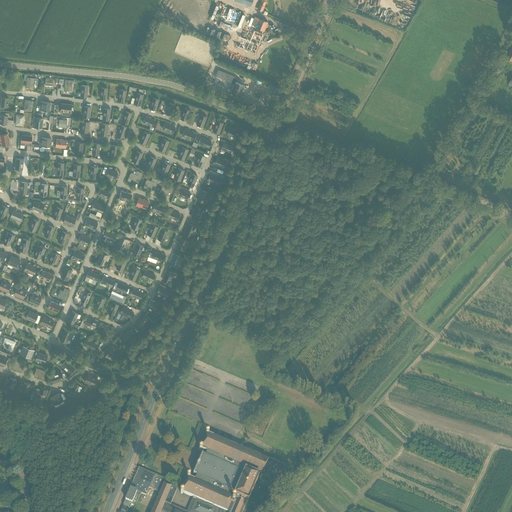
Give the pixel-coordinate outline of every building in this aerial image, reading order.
[(215,2),(209,17),(214,19),(237,27),(243,13),(215,2)] [(251,37),(246,49),(255,53),(267,22),(263,20),(255,17),(249,28),(254,30),(251,37)] [(235,82),(237,78),(218,70),(216,76),(234,83),(231,92),(239,95),(243,85),(235,82)] [(35,78),(27,77),(27,80),(26,87),(34,88),(35,78)] [(66,80),(65,90),(72,91),(73,81),(66,80)] [(120,89),(118,100),(124,102),(126,91),(120,89)] [(137,93),(134,104),(140,105),(143,95),(137,93)] [(4,106),(7,107),(8,98),(2,97),(0,106),(0,109),(3,109),(4,106)] [(153,97),(149,108),(156,110),(159,99),(153,97)] [(32,101),(25,100),(24,110),(31,111),(32,101)] [(40,109),(50,111),(50,103),(41,102),(40,109)] [(169,102),(165,113),(171,115),(175,105),(169,102)] [(61,103),(61,105),(58,104),(57,111),(60,111),(70,112),(71,110),(71,107),(71,105),(61,103)] [(184,108),(180,118),(186,121),(190,110),(184,108)] [(126,111),(122,122),(128,124),(132,113),(126,111)] [(24,115),(16,114),(15,125),(22,125),(24,115)] [(200,114),(196,125),(202,127),(206,117),(200,114)] [(143,122),(153,127),(155,121),(145,116),(143,122)] [(35,117),(34,127),(42,128),(43,118),(35,117)] [(59,127),(66,127),(67,120),(60,119),(59,127)] [(217,120),(213,131),(219,133),(223,123),(217,120)] [(162,129),(172,133),(175,127),(165,123),(162,129)] [(121,125),(117,135),(123,138),(127,127),(121,125)] [(230,128),(227,134),(231,136),(230,138),(234,139),(237,131),(230,128)] [(182,136),(192,140),(194,134),(184,130),(182,136)] [(145,144),(150,134),(144,131),(139,142),(145,144)] [(0,135),(2,146),(9,144),(8,134),(0,135)] [(21,142),(20,145),(24,145),(24,143),(31,143),(32,136),(21,135),(21,142)] [(40,145),(50,146),(51,138),(41,137),(40,145)] [(198,143),(209,147),(211,142),(201,137),(198,143)] [(56,139),(55,147),(65,148),(66,141),(66,140),(56,139)] [(169,141),(163,139),(159,149),(165,152),(169,141)] [(74,153),(82,154),(83,143),(76,142),(74,153)] [(221,149),(232,153),(234,147),(223,143),(221,149)] [(188,150),(182,147),(178,158),(184,160),(188,150)] [(138,164),(142,154),(137,151),(132,162),(138,164)] [(199,154),(195,164),(201,167),(205,156),(199,154)] [(152,169),(156,159),(150,157),(146,167),(152,169)] [(15,163),(14,168),(21,169),(23,159),(15,158),(15,163)] [(215,164),(225,168),(227,162),(217,158),(215,164)] [(160,173),(166,175),(170,165),(164,162),(160,173)] [(178,168),(174,179),(180,181),(184,171),(178,168)] [(118,173),(108,169),(105,175),(115,179),(118,173)] [(129,178),(136,181),(137,178),(140,180),(143,173),(137,170),(135,174),(131,172),(129,178)] [(191,174),(187,184),(193,186),(197,176),(191,174)] [(221,178),(210,174),(208,180),(218,184),(219,181),(220,179),(221,178)] [(144,185),(152,188),(153,185),(156,186),(158,180),(152,177),(151,181),(147,179),(144,185)] [(163,186),(160,191),(167,195),(169,192),(171,193),(174,187),(168,184),(167,188),(163,186)] [(100,188),(98,194),(108,199),(110,193),(100,188)] [(190,193),(180,189),(177,195),(188,199),(190,193)] [(203,202),(208,192),(202,190),(197,200),(203,202)] [(119,198),(130,202),(132,194),(121,191),(119,198)] [(139,198),(136,205),(146,209),(149,202),(139,198)] [(44,205),(34,201),(32,208),(42,212),(44,205)] [(94,203),(91,209),(102,213),(104,207),(94,203)] [(163,214),(165,208),(155,204),(153,210),(163,214)] [(8,208),(2,205),(0,210),(0,216),(4,218),(8,208)] [(198,219),(202,209),(196,206),(191,217),(198,219)] [(56,207),(52,217),(58,220),(62,209),(56,207)] [(20,221),(23,214),(13,210),(10,217),(20,221)] [(180,215),(170,210),(167,216),(178,221),(180,215)] [(63,222),(73,226),(75,219),(66,215),(63,222)] [(142,220),(136,217),(131,228),(137,230),(142,220)] [(29,229),(35,232),(39,221),(33,219),(29,229)] [(87,219),(85,225),(95,229),(97,223),(87,219)] [(184,234),(191,237),(195,226),(189,223),(184,234)] [(158,227),(152,224),(147,235),(153,237),(158,227)] [(44,236),(50,238),(55,228),(49,225),(44,236)] [(158,239),(163,241),(168,231),(162,229),(158,239)] [(64,244),(68,234),(62,231),(58,242),(64,244)] [(103,237),(102,240),(106,242),(107,238),(113,241),(116,235),(106,231),(103,237)] [(9,245),(11,240),(13,241),(15,235),(9,233),(8,236),(6,235),(3,243),(9,245)] [(78,241),(88,245),(91,239),(80,235),(78,241)] [(121,237),(117,247),(123,250),(127,239),(121,237)] [(183,251),(187,240),(181,238),(177,248),(183,251)] [(26,251),(27,246),(28,246),(30,240),(23,239),(22,242),(21,242),(19,250),(26,251)] [(138,257),(143,246),(137,244),(133,254),(138,257)] [(40,258),(42,253),(43,254),(46,249),(40,246),(38,249),(37,248),(34,256),(40,258)] [(71,257),(81,262),(84,256),(74,251),(71,257)] [(153,251),(150,257),(161,261),(163,255),(153,251)] [(56,264),(60,255),(52,252),(48,261),(56,264)] [(102,253),(97,263),(103,266),(107,255),(102,253)] [(174,254),(170,264),(176,267),(180,256),(174,254)] [(17,267),(20,260),(11,256),(8,263),(17,267)] [(127,261),(121,258),(116,268),(122,271),(127,261)] [(33,274),(36,267),(27,263),(24,270),(33,274)] [(68,280),(72,270),(65,267),(61,277),(68,280)] [(139,270),(134,267),(129,277),(135,280),(139,270)] [(39,278),(49,282),(52,274),(48,272),(47,272),(43,270),(39,278)] [(96,281),(99,275),(89,270),(86,276),(96,281)] [(167,270),(163,280),(169,283),(173,273),(167,270)] [(152,281),(155,275),(145,271),(142,276),(152,281)] [(111,287),(114,281),(103,276),(101,282),(111,287)] [(8,292),(11,285),(2,281),(0,285),(0,288),(3,290),(3,289),(5,290),(4,290),(8,292)] [(115,288),(126,293),(128,287),(118,283),(115,288)] [(20,297),(23,299),(26,291),(17,287),(14,295),(18,296),(20,296),(20,297)] [(170,292),(160,287),(157,292),(167,297),(170,292)] [(68,293),(70,290),(64,288),(63,291),(60,290),(57,297),(64,300),(67,293),(68,293)] [(132,289),(130,295),(140,299),(143,293),(132,289)] [(85,291),(81,300),(86,303),(91,293),(89,292),(85,290),(85,291)] [(35,303),(35,304),(38,305),(41,298),(32,294),(31,297),(29,301),(33,303),(33,302),(35,303)] [(111,294),(109,298),(123,304),(125,300),(111,294)] [(100,309),(105,299),(99,296),(94,307),(100,309)] [(51,301),(48,308),(54,311),(54,309),(58,311),(61,305),(51,301)] [(113,302),(108,313),(114,315),(118,305),(113,302)] [(152,302),(149,308),(159,313),(162,307),(152,302)] [(123,307),(120,312),(130,317),(133,312),(123,307)] [(35,322),(38,315),(29,311),(26,318),(35,322)] [(67,321),(73,324),(78,314),(72,311),(67,321)] [(118,313),(114,321),(119,324),(120,324),(121,324),(122,324),(123,324),(123,323),(124,323),(125,323),(125,322),(119,319),(121,315),(118,313)] [(136,324),(141,328),(148,320),(143,315),(136,324)] [(51,327),(54,321),(43,317),(41,323),(51,327)] [(84,323),(94,328),(97,322),(87,318),(84,323)] [(123,337),(127,341),(135,334),(131,329),(123,337)] [(65,330),(60,340),(66,343),(70,333),(65,330)] [(15,342),(5,338),(4,342),(10,345),(8,349),(12,351),(15,342)] [(83,345),(94,349),(96,344),(86,339),(83,345)] [(103,353),(107,357),(115,350),(111,345),(103,353)] [(27,347),(26,348),(24,347),(21,354),(25,356),(25,355),(27,355),(26,356),(30,358),(33,351),(30,349),(31,348),(29,348),(28,347),(27,347)] [(45,364),(47,355),(38,352),(35,361),(45,364)] [(61,365),(69,373),(74,368),(66,360),(61,365)] [(22,372),(25,364),(15,361),(13,369),(22,372)] [(104,370),(106,371),(108,367),(105,366),(105,365),(100,363),(97,369),(103,371),(104,370)] [(36,368),(34,376),(43,379),(46,371),(36,368)] [(63,378),(61,372),(51,376),(53,382),(63,378)] [(84,382),(93,386),(95,382),(97,378),(88,374),(86,379),(85,378),(84,382)] [(15,386),(15,385),(17,380),(10,378),(9,380),(6,379),(4,384),(4,386),(10,388),(11,384),(15,386)] [(29,390),(29,389),(31,385),(24,382),(23,385),(20,384),(19,388),(18,391),(24,393),(25,389),(29,390)] [(68,386),(65,390),(70,393),(75,395),(77,391),(80,392),(82,388),(79,386),(74,384),(72,388),(68,386)] [(37,389),(33,388),(31,394),(35,395),(35,396),(41,398),(42,394),(46,395),(46,394),(48,390),(41,387),(40,390),(37,389)] [(50,398),(53,402),(54,405),(63,400),(59,393),(50,398)] [(151,511),(242,511),(247,501),(248,501),(259,476),(258,476),(259,474),(262,475),(263,473),(285,483),(287,477),(289,473),(283,470),(284,466),(268,459),(268,460),(233,446),(228,443),(216,438),(213,437),(213,436),(209,434),(208,433),(207,432),(206,433),(206,434),(206,435),(201,448),(200,448),(199,448),(199,449),(199,450),(200,451),(202,451),(202,450),(207,452),(205,456),(202,455),(193,474),(197,475),(195,480),(190,477),(190,476),(188,475),(187,476),(187,477),(187,478),(188,478),(182,491),(181,491),(180,492),(181,493),(182,494),(183,494),(183,493),(193,497),(187,511),(171,505),(175,494),(177,489),(161,482),(157,491),(160,493),(151,511)] [(132,485),(130,489),(141,493),(146,495),(147,491),(149,488),(157,491),(161,482),(163,478),(155,474),(155,475),(149,472),(139,468),(132,485)] [(123,505),(120,511),(126,511),(128,507),(130,508),(131,505),(133,506),(136,506),(140,495),(141,493),(130,489),(123,505)]
